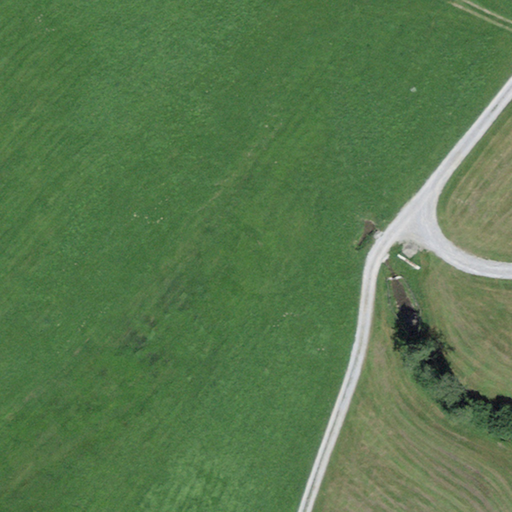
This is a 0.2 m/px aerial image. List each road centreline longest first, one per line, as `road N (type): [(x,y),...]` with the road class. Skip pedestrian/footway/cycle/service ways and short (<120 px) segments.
road 1 (track): [(410,219),(379,257),(356,365),(306,511)]
road 2 (track): [(410,219),(443,253),(511,275)]
